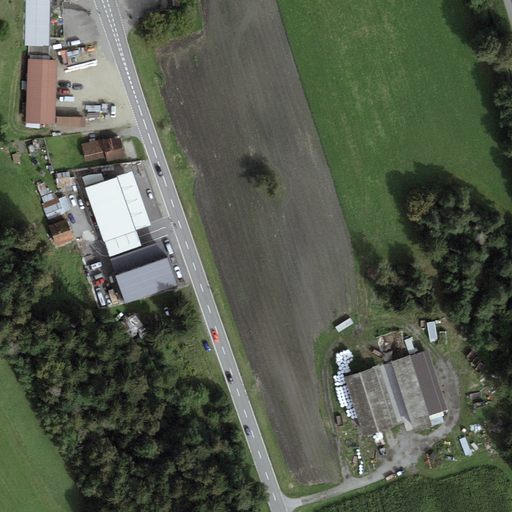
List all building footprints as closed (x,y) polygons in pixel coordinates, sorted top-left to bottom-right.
[(50,0),(25,0),(25,46),(49,46),(50,0)] [(55,124),(57,60),(28,59),(25,123),(55,124)] [(86,118),(57,117),(57,126),(85,127),(86,118)] [(120,136),(81,144),(85,162),(107,158),(108,163),(124,159),(120,136)] [(70,184),(69,171),(56,173),(58,186),(70,184)] [(87,188),(85,188),(104,242),(105,242),(136,231),(151,226),(132,172),(105,182),(87,188)] [(82,177),(87,188),(105,182),(102,174),(89,174),(82,177)] [(54,193),(41,197),(44,203),(42,204),(50,226),(66,220),(64,212),(70,210),(65,197),(58,200),(58,198),(56,199),(54,193)] [(74,240),(66,220),(50,226),(49,227),(57,247),(74,240)] [(136,231),(105,242),(110,257),(141,246),(136,231)] [(162,242),(110,260),(125,303),(177,285),(162,242)] [(428,351),(391,363),(411,422),(429,416),(448,410),(428,351)] [(380,367),(344,378),(363,437),(399,425),(380,367)] [(429,416),(411,422),(414,432),(432,426),(429,416)]
